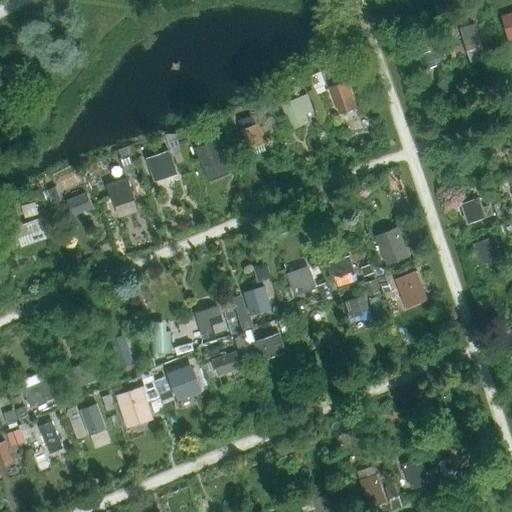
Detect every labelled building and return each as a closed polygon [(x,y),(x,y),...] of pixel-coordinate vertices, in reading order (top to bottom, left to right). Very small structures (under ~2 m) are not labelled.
[(511,13),(502,16),(508,39),(511,37),(511,13)] [(475,24),(460,28),(469,57),(484,53),(475,24)] [(441,48),(418,54),(423,70),(445,63),(441,48)] [(320,72),(309,76),(314,89),(325,85),(320,72)] [(347,81),(330,87),(339,111),(340,111),(355,106),(347,81)] [(272,93),(265,96),(271,112),(278,109),(272,93)] [(307,95),(281,104),(287,121),(313,111),(307,95)] [(231,113),(224,115),(230,131),(237,129),(231,113)] [(252,116),(239,121),(242,130),(240,131),(246,149),(264,143),(257,125),(256,126),(252,116)] [(208,128),(193,135),(196,143),(211,136),(208,128)] [(181,153),(175,133),(166,136),(173,155),(181,153)] [(217,139),(195,148),(204,169),(226,160),(217,139)] [(169,151),(146,159),(154,182),(177,174),(169,151)] [(135,172),(130,155),(120,158),(126,175),(135,172)] [(107,185),(106,185),(114,207),(135,200),(127,178),(107,185)] [(61,200),(56,187),(47,190),(52,203),(61,200)] [(86,193),(66,200),(72,215),(92,208),(86,193)] [(479,199),(461,204),(468,223),(493,215),(490,205),(484,207),(482,208),(479,199)] [(38,214),(35,203),(22,206),(25,217),(38,214)] [(40,219),(15,227),(22,247),(47,238),(40,219)] [(395,234),(377,241),(387,265),(404,258),(395,234)] [(493,236),(472,244),(477,257),(479,260),(483,262),(487,263),(488,263),(494,261),(498,256),(498,253),(498,250),(493,236)] [(273,260),(260,263),(263,278),(277,276),(273,260)] [(352,265),(331,271),(335,281),(355,274),(352,265)] [(373,273),(371,265),(361,268),(364,276),(373,273)] [(288,273),(287,274),(294,296),(316,288),(309,266),(288,273)] [(416,271),(394,280),(403,301),(424,292),(416,271)] [(379,276),(384,293),(391,291),(386,274),(379,276)] [(379,292),(375,280),(365,283),(369,295),(379,292)] [(327,282),(318,286),(323,297),(332,293),(327,282)] [(265,287),(244,293),(250,315),(261,312),(259,307),(270,304),(265,287)] [(364,296),(345,302),(351,324),(353,323),(370,318),(364,296)] [(229,299),(221,301),(231,335),(239,332),(229,299)] [(206,320),(198,322),(203,340),(215,336),(211,325),(223,321),(218,306),(203,311),(206,320)] [(253,326),(250,316),(240,319),(243,329),(253,326)] [(292,330),(288,318),(279,321),(283,333),(292,330)] [(151,332),(151,352),(169,352),(169,332),(151,332)] [(279,333),(251,343),(258,361),(286,352),(279,333)] [(120,368),(134,363),(124,335),(103,342),(107,355),(115,352),(120,368)] [(74,350),(66,353),(71,367),(80,364),(74,350)] [(235,352),(213,359),(218,375),(241,368),(235,352)] [(91,364),(70,372),(76,387),(97,379),(91,364)] [(189,365),(168,374),(177,398),(199,389),(189,365)] [(113,371),(106,374),(109,382),(117,379),(113,371)] [(29,388),(23,390),(31,408),(32,407),(55,398),(48,380),(29,388)] [(142,387),(116,395),(123,416),(149,407),(142,387)] [(115,409),(110,395),(103,397),(107,411),(115,409)] [(82,409),(81,410),(89,434),(106,429),(97,404),(82,409)] [(29,417),(25,406),(16,410),(21,420),(29,417)] [(68,411),(73,426),(83,423),(77,408),(68,411)] [(17,422),(13,410),(3,413),(7,425),(17,422)] [(40,425),(39,426),(50,453),(63,448),(52,421),(40,425)] [(33,441),(27,423),(19,426),(26,444),(33,441)] [(23,440),(19,429),(7,434),(11,445),(23,440)] [(0,465),(13,461),(5,441),(0,443),(0,465)] [(451,458),(438,462),(445,482),(459,477),(456,469),(472,464),(464,441),(447,448),(451,458)] [(420,457),(402,464),(412,489),(429,483),(420,457)] [(442,482),(439,473),(431,475),(435,485),(442,482)] [(376,474),(360,480),(369,507),(385,502),(376,474)] [(394,484),(385,487),(391,506),(400,503),(394,484)] [(330,511),(325,495),(312,500),(316,511),(336,511),(336,510),(330,511)] [(463,508),(464,511),(485,511),(482,502),(463,508)]
